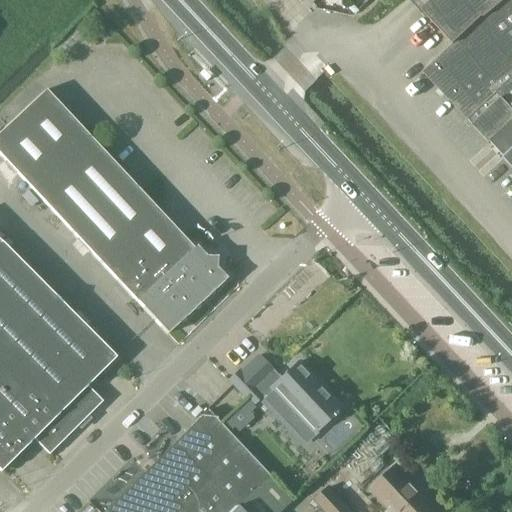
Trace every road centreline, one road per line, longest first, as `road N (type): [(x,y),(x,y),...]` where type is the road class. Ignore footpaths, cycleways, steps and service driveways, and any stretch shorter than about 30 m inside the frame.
road 1 (unclassified): [(38,511),(366,194)]
road 2 (secondary): [(366,194),(180,0)]
road 3 (secondary): [(511,350),(366,194)]
